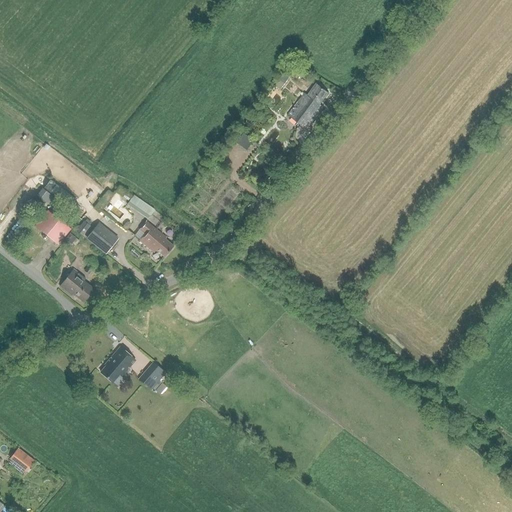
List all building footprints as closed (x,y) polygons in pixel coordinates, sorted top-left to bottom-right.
[(280,90),(290,77),(289,76),(292,72),(288,68),(274,86),(280,90)] [(319,105),(328,93),(316,84),(307,96),(304,94),(288,115),(306,130),(323,108),(319,105)] [(253,140),(244,132),(234,145),(243,152),(253,140)] [(47,186),(57,196),(64,188),(53,178),(47,186)] [(133,195),(119,186),(115,192),(128,201),(133,195)] [(46,187),(39,193),(52,205),(58,199),(46,187)] [(97,206),(102,210),(113,197),(108,193),(97,206)] [(151,217),(157,207),(135,194),(129,205),(151,217)] [(70,229),(48,211),(35,227),(57,244),(70,229)] [(82,236),(90,226),(83,221),(76,231),(82,236)] [(165,238),(151,226),(145,221),(139,229),(145,234),(139,241),(154,253),(156,250),(164,257),(173,246),(164,240),(165,238)] [(106,253),(116,240),(97,225),(87,237),(106,253)] [(70,234),(65,240),(71,245),(76,239),(70,234)] [(83,302),(93,289),(83,281),(85,279),(73,269),(59,287),(71,296),(73,294),(83,302)] [(121,377),(135,361),(120,348),(107,362),(108,363),(100,373),(112,383),(119,375),(121,377)] [(165,374),(152,362),(137,380),(151,391),(165,374)] [(162,394),(169,385),(164,381),(157,390),(162,394)] [(26,472),(34,461),(18,449),(10,459),(26,472)]
